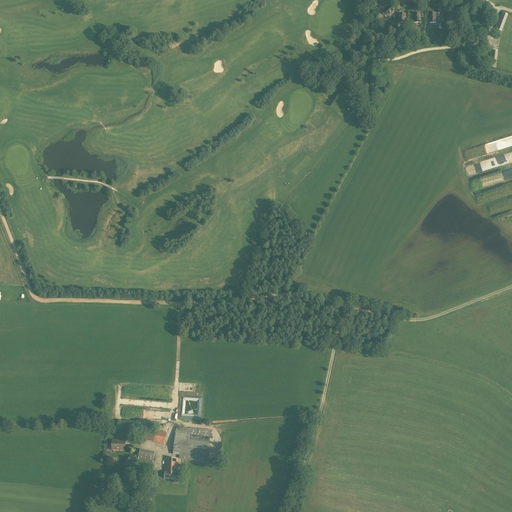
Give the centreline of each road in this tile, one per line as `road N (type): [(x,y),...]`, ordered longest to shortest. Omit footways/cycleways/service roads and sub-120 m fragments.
road 1 (track): [(0,208),(40,299),(211,304),(304,294),(360,310)]
road 2 (track): [(291,511),(344,316),(368,310),(428,318),(511,286)]
